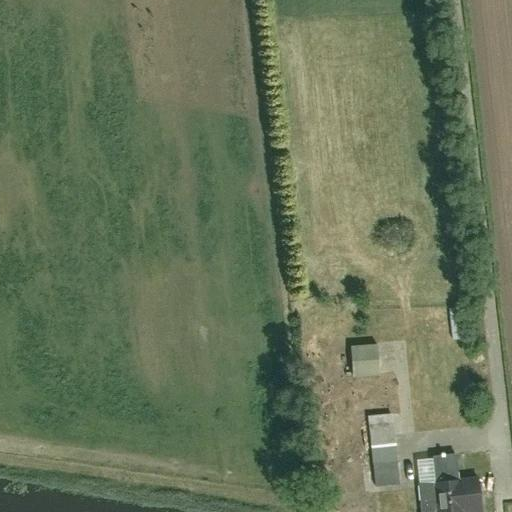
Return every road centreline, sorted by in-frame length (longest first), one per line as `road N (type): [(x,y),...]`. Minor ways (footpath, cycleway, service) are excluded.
road 1 (unclassified): [(503,462),(450,0)]
road 2 (track): [(0,459),(212,488),(306,511)]
